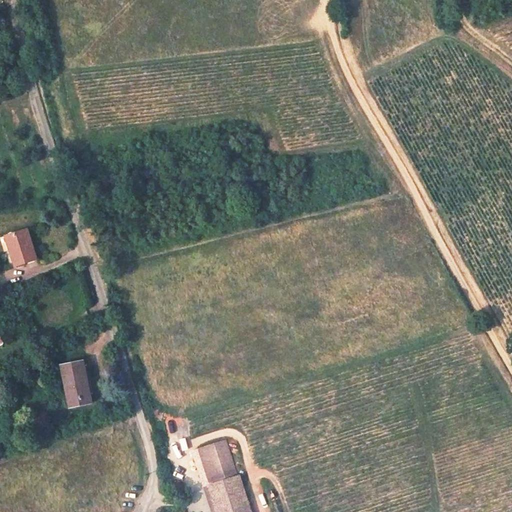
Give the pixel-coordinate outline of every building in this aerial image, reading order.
[(36,261),(27,231),(6,237),(15,268),(36,261)] [(64,369),(72,411),(94,407),(86,365),(64,369)] [(235,470),(225,441),(197,451),(207,479),(235,470)] [(244,492),(239,477),(209,486),(213,499),(244,492)] [(251,511),(244,492),(213,499),(217,511),(251,511)]
